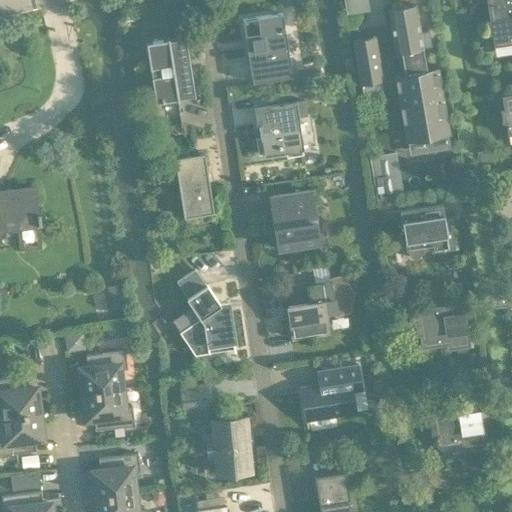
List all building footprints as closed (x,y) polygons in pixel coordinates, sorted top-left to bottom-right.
[(346,0),(348,10),(369,8),(368,0),(346,0)] [(454,0),(455,8),(468,7),(467,0),(454,0)] [(511,2),(487,6),(489,19),(486,19),(485,18),(484,19),(485,20),(486,22),(486,23),(487,25),(487,27),(487,28),(487,30),(487,32),(486,33),(488,34),(488,32),(491,32),(493,45),(511,41),(511,2)] [(445,128),(435,69),(426,71),(423,55),(422,47),(431,45),(428,29),(419,31),(414,4),(403,6),(399,3),(392,5),(390,9),(388,9),(395,52),(407,50),(408,57),(411,73),(395,76),(405,135),(445,128)] [(469,22),(467,11),(456,13),(458,24),(469,22)] [(282,12),(242,19),(250,70),(270,67),(272,79),(292,76),(291,75),(284,76),(282,65),(290,64),(282,12)] [(193,96),(195,95),(185,36),(184,36),(184,37),(169,39),(168,37),(167,37),(167,39),(162,40),(151,42),(152,47),(151,55),(149,55),(148,54),(147,55),(149,68),(150,68),(151,76),(153,90),(154,89),(156,88),(160,95),(161,101),(172,99),(171,99),(176,98),(179,118),(181,118),(178,98),(193,95),(193,96)] [(382,80),(374,36),(352,40),(360,83),(382,80)] [(511,92),(488,96),(488,97),(487,100),(490,101),(494,103),(496,105),(498,108),(500,111),(500,112),(501,115),(501,117),(501,119),(501,120),(500,122),(502,122),(502,121),(505,120),(507,134),(511,132),(511,92)] [(305,100),(256,107),(258,123),(260,139),(261,139),(263,155),(303,148),(298,117),(307,115),(305,100)] [(132,141),(147,139),(146,128),(131,130),(132,141)] [(395,150),(369,155),(377,198),(402,194),(395,150)] [(177,178),(183,216),(213,211),(204,152),(149,161),(153,182),(177,178)] [(0,229),(41,224),(39,213),(37,213),(34,187),(6,190),(6,194),(0,194),(0,229)] [(312,208),(310,190),(270,196),(273,214),(274,214),(276,226),(275,226),(278,248),(318,241),(314,220),(312,220),(310,208),(312,208)] [(446,228),(444,216),(442,203),(385,212),(386,213),(385,216),(389,217),(392,218),(395,220),(397,225),(398,226),(399,228),(399,229),(399,231),(399,233),(399,234),(399,236),(399,237),(400,238),(400,237),(403,236),(405,249),(407,249),(407,252),(408,255),(410,257),(412,258),(415,258),(418,257),(419,255),(420,253),(421,250),(420,247),(429,245),(430,250),(454,246),(451,228),(446,228)] [(381,213),(380,205),(372,206),(373,214),(381,213)] [(322,230),(332,229),(331,222),(321,223),(322,230)] [(234,348),(228,310),(224,310),(207,285),(205,286),(194,270),(176,281),(187,298),(186,298),(200,318),(180,332),(195,354),(234,348)] [(291,304),(287,305),(289,314),(292,337),(312,334),(313,338),(331,335),(328,317),(325,317),(324,315),(334,313),(334,315),(349,311),(353,293),(344,275),(336,275),(330,277),(330,280),(314,282),(306,284),(289,286),(291,304)] [(122,308),(119,284),(106,287),(110,310),(122,308)] [(461,325),(459,313),(457,300),(414,306),(416,320),(413,320),(413,319),(412,320),(413,321),(413,323),(414,324),(414,326),(414,328),(415,329),(414,331),(414,333),(414,334),(415,335),(416,333),(418,333),(420,346),(444,342),(445,347),(469,343),(466,324),(461,325)] [(67,348),(86,346),(85,330),(65,332),(67,348)] [(83,375),(79,375),(82,394),(122,389),(120,370),(127,369),(125,350),(85,355),(87,367),(82,367),(83,375)] [(361,390),(357,365),(323,370),(324,381),(322,382),(320,385),(300,388),(305,419),(354,412),(351,392),(361,390)] [(27,375),(0,378),(0,416),(39,412),(37,393),(33,394),(32,386),(28,387),(27,375)] [(208,384),(180,388),(184,412),(212,408),(208,384)] [(122,389),(82,394),(84,412),(88,411),(89,419),(93,418),(94,430),(134,425),(132,407),(124,408),(122,389)] [(477,424),(475,412),(473,399),(416,408),(416,409),(415,412),(419,412),(423,414),(425,416),(428,420),(429,422),(429,423),(430,425),(430,427),(430,428),(430,430),(430,432),(429,433),(431,434),(431,432),(434,432),(436,445),(438,444),(438,448),(439,451),(441,452),(443,454),(446,454),(449,453),(451,451),(452,449),(452,446),(451,443),(460,441),(461,446),(485,442),(482,423),(477,424)] [(39,412),(0,416),(0,426),(1,436),(0,435),(0,454),(36,450),(34,439),(39,438),(38,431),(42,430),(39,412)] [(250,471),(245,415),(208,418),(209,435),(206,435),(207,457),(215,457),(216,474),(250,471)] [(96,478),(92,478),(94,496),(135,491),(132,473),(140,472),(137,453),(98,458),(99,469),(95,470),(96,478)] [(38,455),(21,457),(22,468),(39,466),(38,455)] [(16,489),(40,485),(38,471),(14,475),(16,489)] [(325,476),(318,478),(315,479),(320,511),(351,511),(345,472),(338,473),(331,474),(325,476)] [(164,511),(161,485),(144,488),(147,508),(156,507),(156,511),(164,511)] [(41,491),(1,496),(3,511),(51,511),(51,509),(47,510),(47,502),(42,503),(41,491)] [(135,491),(94,496),(96,511),(144,511),(144,509),(137,510),(135,491)] [(215,511),(225,511),(223,499),(197,503),(198,511),(215,511)]
